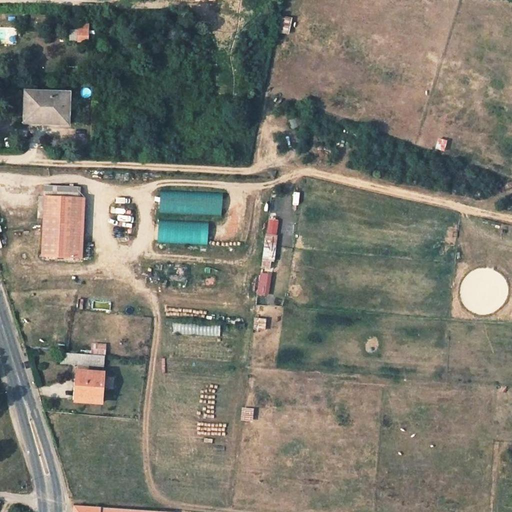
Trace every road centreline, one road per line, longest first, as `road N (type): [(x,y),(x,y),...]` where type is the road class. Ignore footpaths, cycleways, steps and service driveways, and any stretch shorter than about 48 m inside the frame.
road 1 (unknown): [(0,165),(199,170)]
road 2 (secondary): [(0,328),(50,503)]
